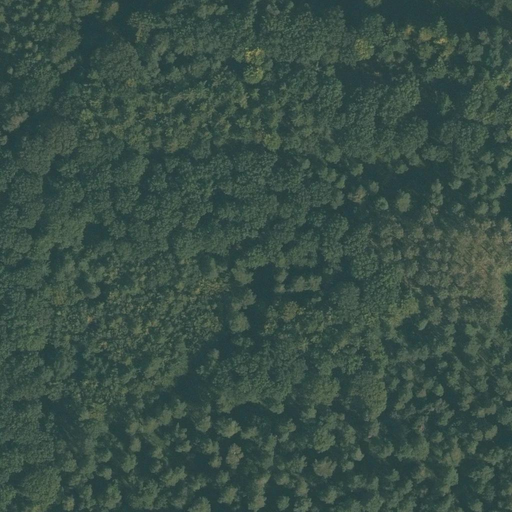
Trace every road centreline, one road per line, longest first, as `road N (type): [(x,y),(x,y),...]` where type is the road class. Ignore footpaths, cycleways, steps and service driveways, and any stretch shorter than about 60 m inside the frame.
road 1 (track): [(42,511),(53,101)]
road 2 (track): [(53,101),(156,0)]
